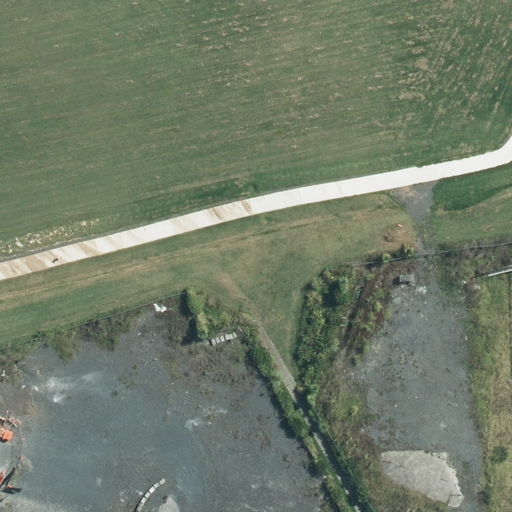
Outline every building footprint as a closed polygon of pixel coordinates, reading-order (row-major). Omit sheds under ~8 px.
[(464,423),(499,311),(455,297),(420,409),(464,423)] [(511,422),(511,304),(507,303),(471,408),(511,422)] [(414,418),(445,319),(397,304),(366,404),(414,418)] [(148,430),(133,479),(155,486),(188,383),(144,368),(127,423),(148,430)] [(201,496),(239,383),(199,370),(161,483),(201,496)] [(93,436),(79,480),(102,487),(134,388),(88,374),(70,428),(93,436)] [(0,487),(0,498),(45,511),(79,399),(31,385),(0,487)] [(249,511),(279,427),(235,412),(200,511),(249,511)] [(0,475),(16,428),(0,422),(0,475)] [(308,511),(315,495),(265,478),(254,511),(308,511)]
